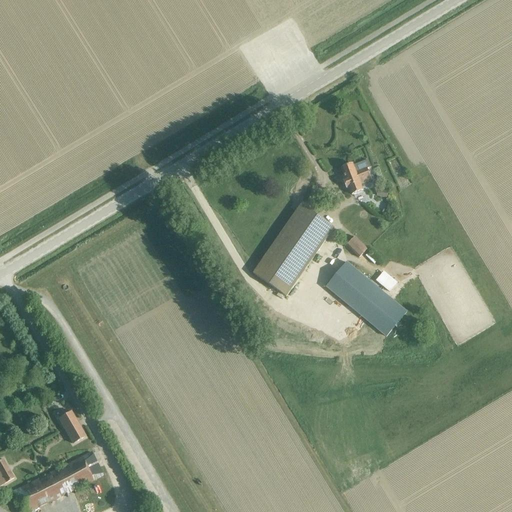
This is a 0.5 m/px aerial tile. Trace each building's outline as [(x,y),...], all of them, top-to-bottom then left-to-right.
[(344,175),(341,176),(346,188),(349,187),(352,195),(362,191),(359,184),(371,180),(367,169),(371,168),(368,160),(355,165),(353,166),(352,164),(342,168),(344,175)] [(295,203),(291,209),(296,213),(296,212),(301,206),(295,203)] [(334,228),(301,205),(301,206),(296,212),(296,213),(254,275),(287,297),(334,228)] [(359,257),(367,249),(354,238),(347,246),(359,257)] [(387,336),(407,311),(347,263),(327,288),(387,336)] [(85,438),(70,412),(57,419),(72,446),(85,438)] [(20,511),(28,511),(102,475),(90,452),(11,493),(20,511)] [(0,486),(14,478),(3,459),(0,460),(0,486)]
